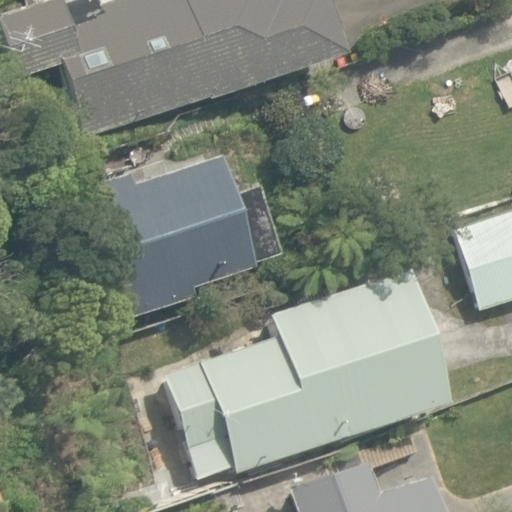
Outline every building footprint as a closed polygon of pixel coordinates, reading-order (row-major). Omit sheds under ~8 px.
[(72,138),(330,57),(311,0),(105,0),(90,5),(88,0),(77,0),(47,10),(44,0),(40,0),(0,12),(0,73),(2,81),(50,66),(72,138)] [(0,145),(0,175),(23,167),(14,141),(0,145)] [(56,207),(92,326),(269,273),(243,185),(215,194),(205,162),(56,207)] [(511,211),(446,233),(473,312),(511,298),(511,211)] [(153,375),(187,478),(223,467),(226,474),(430,407),(386,275),(259,318),(265,338),(153,375)] [(359,498),(350,468),(279,490),(285,511),(431,511),(425,490),(415,493),(412,482),(359,498)]
